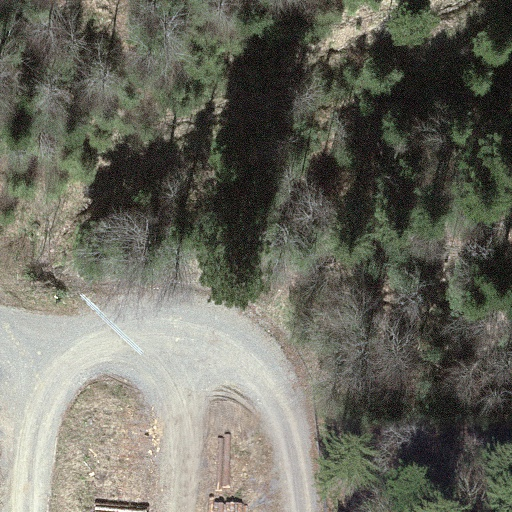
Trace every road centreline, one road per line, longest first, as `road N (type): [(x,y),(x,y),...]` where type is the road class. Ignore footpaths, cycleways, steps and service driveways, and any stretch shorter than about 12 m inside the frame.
road 1 (track): [(63,383),(148,328),(218,349),(284,422),(310,511)]
road 2 (track): [(30,511),(63,383)]
